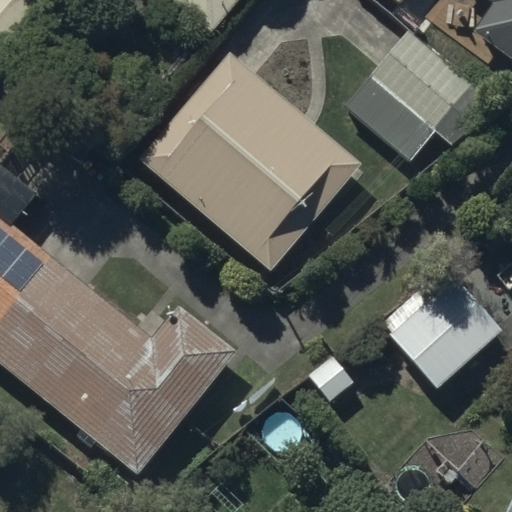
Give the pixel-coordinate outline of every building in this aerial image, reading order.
[(54,0),(0,0),(0,61),(3,64),(58,3),(54,0)] [(168,0),(213,38),(245,0),(168,0)] [(405,0),(388,0),(399,8),(405,0)] [(511,0),(486,0),(493,5),(471,37),(511,65),(511,0)] [(471,88),(407,34),(342,111),(408,166),(435,134),(455,151),(487,114),(465,96),(471,88)] [(232,56),(140,160),(271,277),(363,173),(232,56)] [(0,365),(137,475),(233,356),(174,309),(149,340),(0,220),(0,365)] [(448,276),(383,331),(436,393),(502,337),(484,317),(511,293),(511,253),(464,295),(448,276)]
